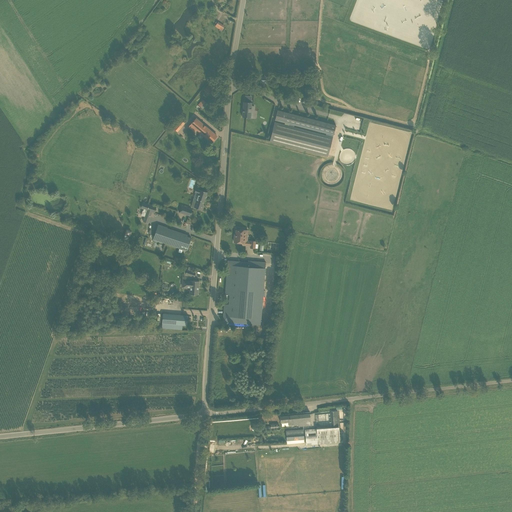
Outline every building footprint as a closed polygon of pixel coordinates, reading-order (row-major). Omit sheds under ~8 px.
[(215,26),(222,30),(225,26),(218,21),(215,26)] [(213,88),(210,85),(208,84),(204,90),(209,94),(213,88)] [(207,103),(203,100),(202,99),(198,105),(202,108),(207,103)] [(250,118),(251,110),(254,111),(254,106),(251,106),(252,102),(243,102),(242,117),(250,118)] [(274,122),(269,141),(328,156),(333,137),(288,125),(289,124),(333,135),(336,125),(277,110),(275,120),(285,123),(284,124),(274,122)] [(177,131),(184,123),(179,118),(171,126),(177,131)] [(212,142),(217,136),(196,118),(191,124),(196,129),(212,142)] [(193,201),(191,206),(194,207),(202,210),(204,205),(203,205),(207,192),(200,190),(196,188),(195,192),(198,194),(196,202),(193,201)] [(147,210),(146,212),(150,213),(150,211),(154,212),(156,207),(152,206),(143,203),(141,208),(147,210)] [(181,206),(179,212),(190,216),(192,210),(181,206)] [(153,240),(155,240),(154,242),(157,243),(158,241),(162,243),(162,242),(177,247),(178,246),(187,249),(191,238),(182,235),(182,233),(167,228),(167,227),(158,224),(153,240)] [(247,241),(248,230),(237,229),(237,230),(236,230),(235,236),(234,236),(234,242),(242,243),(242,246),(250,246),(250,248),(255,249),(256,241),(250,240),(250,241),(247,241)] [(249,262),(232,261),(232,265),(227,265),(225,295),(229,295),(229,304),(224,304),(223,322),(260,325),(261,306),(262,306),(265,262),(249,261),(249,262)] [(189,294),(198,295),(199,281),(190,281),(187,281),(187,279),(182,278),(181,284),(186,284),(186,287),(190,288),(189,294)] [(188,315),(188,316),(163,313),(162,328),(182,330),(182,325),(187,325),(187,326),(188,315)] [(340,442),(339,427),(338,416),(338,411),(330,412),(331,417),(331,427),(320,428),(305,430),(306,445),(340,442)] [(282,426),(288,425),(298,424),(299,426),(311,425),(310,412),(280,415),(280,423),(281,423),(282,426)] [(304,440),(303,429),(286,430),(287,441),(304,440)]
